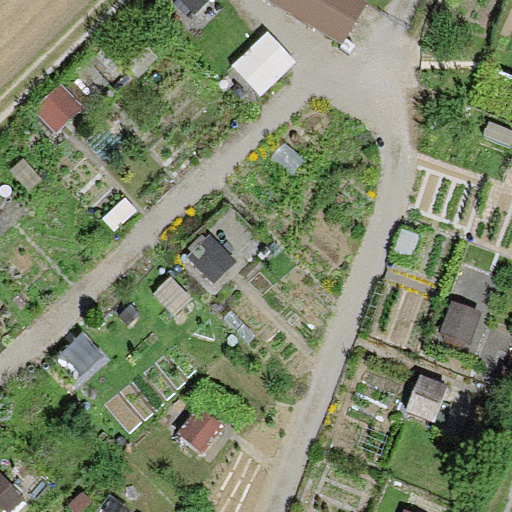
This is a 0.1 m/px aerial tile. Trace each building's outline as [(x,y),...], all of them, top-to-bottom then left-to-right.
[(181,0),(197,17),(215,0),(181,0)] [(360,5),(350,0),(254,0),(336,47),(360,5)] [(56,138),(85,114),(63,88),(34,112),(56,138)] [(211,239),(191,258),(214,283),(234,265),(211,239)] [(453,310),(441,344),(470,354),(482,320),(453,310)] [(449,390),(421,380),(408,419),(436,428),(449,390)] [(202,410),(179,435),(202,455),(224,430),(202,410)]
